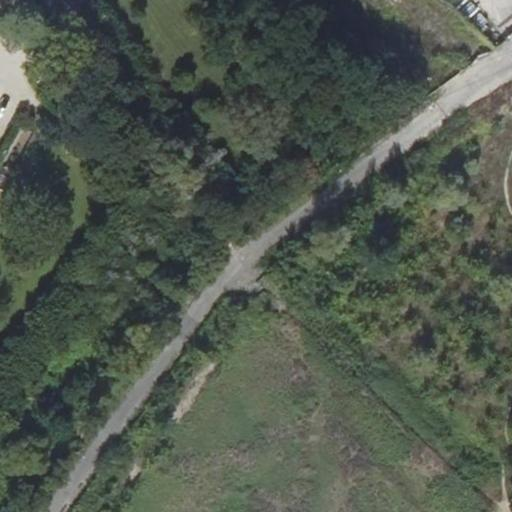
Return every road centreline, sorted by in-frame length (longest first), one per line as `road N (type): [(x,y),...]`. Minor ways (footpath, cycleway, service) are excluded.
road 1 (unclassified): [(234,264),(488,511)]
road 2 (residential): [(511,60),(234,264)]
road 3 (residential): [(234,264),(55,511)]
